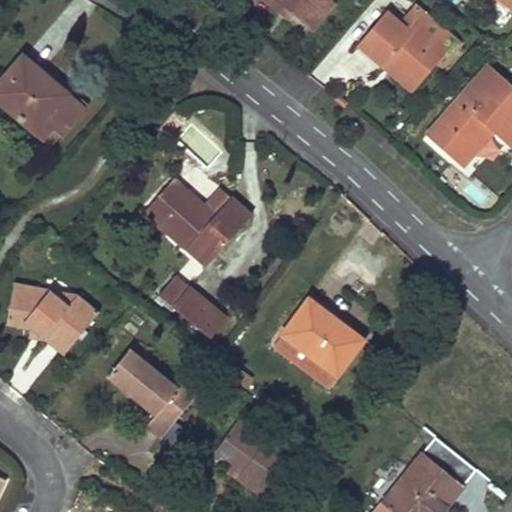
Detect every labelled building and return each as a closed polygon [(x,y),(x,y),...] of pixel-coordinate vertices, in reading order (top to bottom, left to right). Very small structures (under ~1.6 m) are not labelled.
[(261,0),(268,6),(272,0),(273,0),(291,14),(307,27),(328,0),(261,0)] [(287,20),(291,14),(273,0),(272,0),(268,6),(287,20)] [(334,2),(331,0),(328,0),(307,27),(312,30),(334,2)] [(429,18),(416,6),(404,19),(410,24),(413,21),(421,27),(429,18)] [(406,29),(385,12),(357,45),(383,67),(390,58),(419,83),(448,50),(421,27),(413,21),(410,24),(406,29)] [(448,50),(452,54),(460,44),(429,18),(421,27),(448,50)] [(22,56),(0,82),(0,102),(36,133),(45,123),(60,136),(79,113),(48,87),(52,82),(22,56)] [(419,83),(390,58),(383,67),(412,92),(419,83)] [(511,143),(511,85),(488,64),(425,136),(457,164),(480,137),(476,133),(483,124),(494,134),(509,147),(511,143)] [(48,87),(79,113),(84,108),(52,82),(48,87)] [(157,130),(167,138),(184,118),(174,110),(157,130)] [(45,123),(36,133),(51,146),(60,136),(45,123)] [(494,134),(483,124),(476,133),(480,137),(457,164),(463,169),(494,134)] [(172,180),(144,212),(206,266),(251,216),(231,198),(214,216),(204,208),(172,180)] [(204,208),(214,216),(231,198),(221,189),(204,208)] [(174,276),(158,296),(210,338),(226,319),(174,276)] [(46,341),(63,355),(98,312),(77,295),(68,306),(59,299),(60,292),(13,283),(6,325),(30,329),(47,332),(41,340),(46,341)] [(68,306),(77,295),(60,292),(59,299),(68,306)] [(332,317),(308,299),(305,303),(329,321),(332,317)] [(281,335),(336,376),(363,340),(332,317),(329,321),(305,303),(281,335)] [(30,329),(28,337),(41,340),(47,332),(30,329)] [(129,349),(106,377),(154,416),(145,427),(160,439),(195,396),(180,384),(177,388),(129,349)] [(238,419),(216,451),(235,464),(244,470),(238,479),(265,497),(293,457),(238,419)] [(422,453),(381,503),(391,511),(412,511),(414,511),(415,511),(441,511),(463,486),(422,453)] [(229,472),(238,479),(244,470),(235,464),(229,472)]
